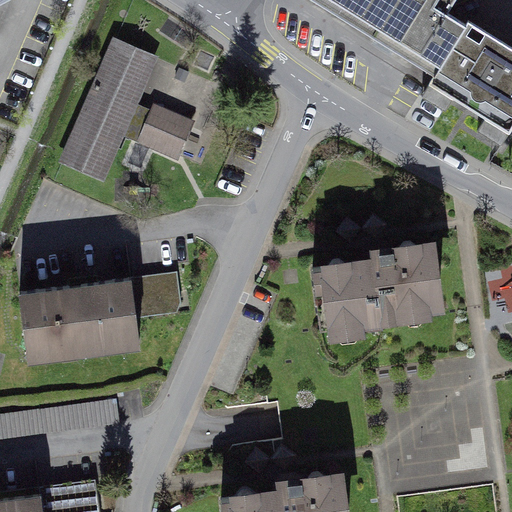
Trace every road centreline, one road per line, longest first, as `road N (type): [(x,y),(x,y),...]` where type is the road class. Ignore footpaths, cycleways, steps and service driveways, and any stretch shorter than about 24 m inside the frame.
road 1 (residential): [(135,511),(141,472),(308,89)]
road 2 (residential): [(511,208),(308,89)]
